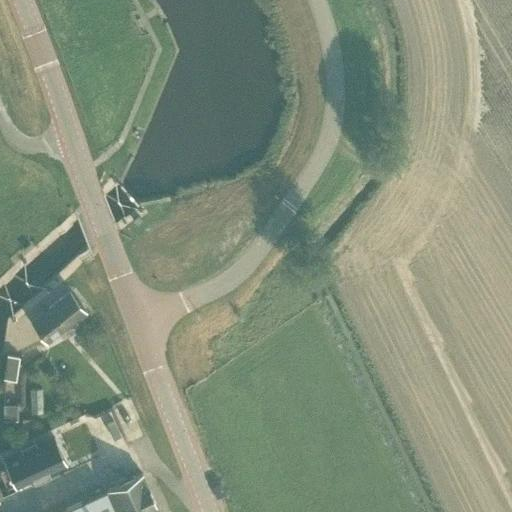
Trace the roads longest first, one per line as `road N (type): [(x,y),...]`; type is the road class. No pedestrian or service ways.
road 1 (unclassified): [(137,322),(232,278),(310,175),(335,102),(317,0)]
road 2 (tertiary): [(137,322),(20,0)]
road 3 (tertiary): [(210,511),(137,322)]
